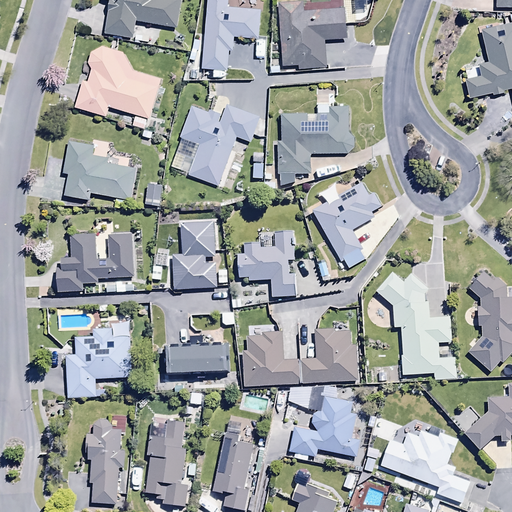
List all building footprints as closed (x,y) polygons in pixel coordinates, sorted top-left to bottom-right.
[(104,0),(104,3),(112,4),(107,37),(134,41),(137,23),(178,29),(182,0),(104,0)] [(229,0),(208,0),(203,72),(213,73),(212,81),(221,81),(221,74),(228,75),(229,55),(234,55),(235,40),(258,42),(261,13),(229,11),(229,0)] [(511,0),(497,0),(497,11),(511,10),(511,0)] [(347,11),(306,14),(305,4),(279,6),(283,70),(299,69),(299,73),(328,71),(326,44),(349,42),(347,11)] [(482,81),(468,84),(471,102),(495,96),(495,99),(506,96),(505,93),(511,91),(511,28),(483,35),(490,65),(479,67),(482,81)] [(162,83),(132,74),(124,56),(104,50),(93,55),(90,66),(92,73),(88,86),(84,85),(76,110),(107,120),(110,109),(137,118),(133,129),(147,133),(162,83)] [(193,109),(171,170),(219,189),(238,140),(251,145),(261,122),(226,108),(223,118),(210,113),(209,115),(193,109)] [(279,144),(279,179),(282,179),(282,190),(296,185),(296,179),(312,178),(311,156),(349,155),(355,149),(355,140),(350,136),(351,110),(319,109),(319,117),(283,117),(282,144),(279,144)] [(96,150),(69,145),(64,177),(69,178),(65,201),(91,205),(92,197),(130,204),(136,171),(110,167),(111,162),(94,159),(96,150)] [(265,156),(254,155),(253,182),(263,183),(265,156)] [(163,189),(148,187),(146,208),(161,210),(163,189)] [(362,187),(313,214),(342,266),(345,265),(349,272),(366,263),(361,254),(363,253),(353,233),(375,221),(373,217),(382,211),(374,197),(370,200),(362,187)] [(183,258),(173,259),(175,294),(217,292),(216,267),(207,268),(206,261),(216,260),(215,226),(181,228),(183,258)] [(251,282),(251,285),(272,284),(272,301),(297,300),(295,235),(276,236),(276,251),(262,251),(261,247),(243,247),(244,260),(240,260),(241,282),(251,282)] [(99,287),(99,282),(134,280),(133,239),(108,240),(109,262),(98,263),(97,239),(71,239),(72,262),(63,263),(63,272),(58,273),(59,296),(85,295),(85,288),(99,287)] [(228,273),(218,273),(219,287),(228,287),(228,273)] [(395,332),(402,332),(404,359),(402,359),(404,379),(434,377),(435,384),(456,382),(455,362),(439,363),(438,347),(452,346),(450,319),(430,321),(429,306),(426,306),(425,299),(429,294),(413,280),(406,287),(394,277),(377,295),(394,311),(395,332)] [(511,302),(508,302),(507,290),(498,281),(494,285),(486,277),(470,293),(482,304),(482,311),(480,311),(479,331),(483,331),(483,341),(469,357),(491,376),(502,364),(505,366),(511,357),(511,302)] [(107,289),(107,296),(133,295),(133,288),(123,288),(123,286),(115,286),(115,289),(107,289)] [(234,316),(222,316),(223,327),(226,329),(235,329),(234,316)] [(77,359),(66,360),(70,404),(97,402),(95,383),(133,380),(130,340),(114,342),(113,331),(93,333),(94,341),(76,343),(77,359)] [(303,364),(305,387),(358,384),(356,349),(352,349),(351,335),(337,336),(337,331),(315,333),(317,363),(303,364)] [(243,356),(245,390),(299,387),(298,363),(285,364),(283,335),(264,336),(264,340),(247,340),(247,356),(243,356)] [(169,353),(170,379),(232,376),(231,351),(169,353)] [(510,402),(488,402),(489,416),(467,437),(482,454),(497,441),(502,441),(502,447),(511,446),(511,388),(509,389),(510,402)] [(309,416),(315,417),(312,426),(318,436),(295,431),(290,456),(295,457),(294,462),(308,465),(308,460),(316,462),(318,453),(357,461),(361,445),(352,443),(357,419),(350,418),(352,405),(325,400),(326,393),(314,390),(309,416)] [(204,397),(192,396),(191,408),(203,409),(204,397)] [(89,464),(92,464),(91,487),(93,487),(92,507),(118,509),(120,472),(124,472),(125,456),(121,456),(122,435),(113,434),(114,430),(111,425),(101,424),(95,428),(95,438),(88,438),(88,458),(89,458),(89,464)] [(164,427),(153,426),(148,460),(152,460),(147,497),(158,499),(157,504),(164,505),(163,509),(186,511),(188,490),(182,489),(187,451),(183,451),(186,426),(169,424),(167,442),(163,441),(164,427)] [(382,470),(439,491),(437,498),(462,507),(470,485),(454,479),(456,471),(449,468),(458,444),(440,438),(439,440),(423,434),(421,441),(408,436),(404,448),(392,444),(382,470)] [(223,510),(230,511),(246,511),(251,493),(246,492),(256,449),(242,446),(243,439),(226,436),(214,495),(226,498),(223,510)] [(379,458),(370,455),(365,473),(373,476),(379,458)] [(357,481),(348,478),(344,491),(352,494),(357,481)] [(293,504),(299,506),(297,511),(335,511),(338,505),(328,502),(331,495),(309,487),(308,490),(299,487),(293,504)]
